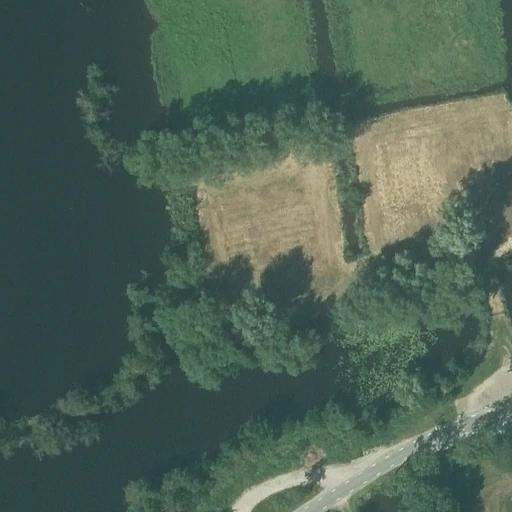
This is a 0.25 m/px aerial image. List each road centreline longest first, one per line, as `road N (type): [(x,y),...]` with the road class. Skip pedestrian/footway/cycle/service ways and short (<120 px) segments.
road 1 (unclassified): [(306,511),(440,435),(511,413)]
road 2 (track): [(368,476),(295,480),(265,491),(242,511)]
